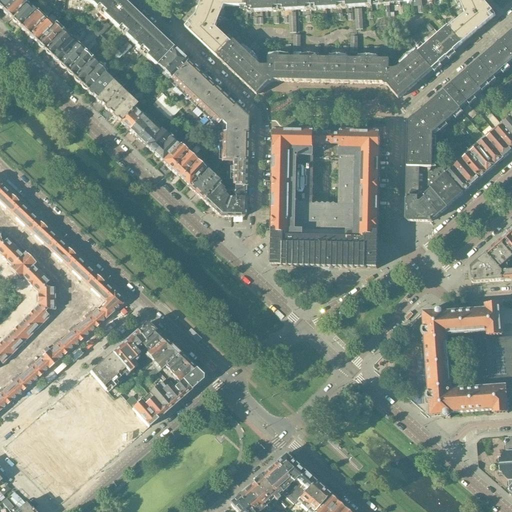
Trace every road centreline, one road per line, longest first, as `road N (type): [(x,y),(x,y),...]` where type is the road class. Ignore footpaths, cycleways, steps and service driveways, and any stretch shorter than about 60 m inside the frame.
road 1 (residential): [(231,261),(0,41)]
road 2 (residential): [(142,0),(256,113),(256,230),(231,261)]
road 3 (residential): [(411,260),(393,231),(396,118),(511,16)]
road 4 (residential): [(0,164),(147,303)]
road 5 (residential): [(226,380),(74,511)]
road 6 (residential): [(0,432),(147,303)]
road 7 (residential): [(511,171),(411,260)]
road 8 (residential): [(411,260),(303,329)]
road 9 (residential): [(440,456),(346,371)]
road 10 (residential): [(346,371),(431,282)]
